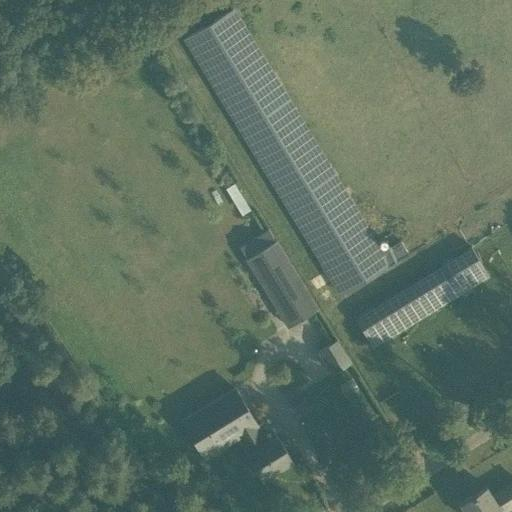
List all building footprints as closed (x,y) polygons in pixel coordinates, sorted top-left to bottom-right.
[(331,279),(311,291),(340,338),(352,331),(331,297),(408,251),(400,239),(382,250),(235,7),(184,38),(331,279)] [(277,308),(287,324),(317,306),(277,239),(246,257),(277,308)] [(473,246),(353,312),(370,343),(490,277),(473,246)] [(318,347),(329,371),(350,361),(338,337),(318,347)] [(247,453),(262,477),(290,459),(276,435),(265,442),(255,425),(233,389),(181,421),(203,457),(237,436),(248,453),(247,453)] [(485,486),(460,503),(466,511),(502,511),(511,505),(511,482),(491,495),(485,486)]
